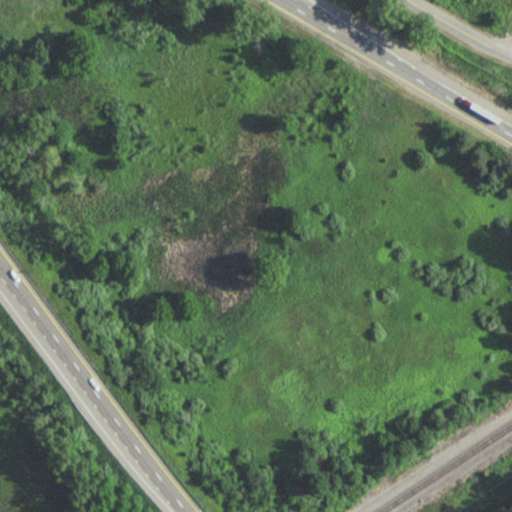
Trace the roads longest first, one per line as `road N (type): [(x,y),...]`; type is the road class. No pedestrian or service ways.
road 1 (motorway): [(0,265),(185,511)]
road 2 (motorway): [(511,130),(288,0)]
